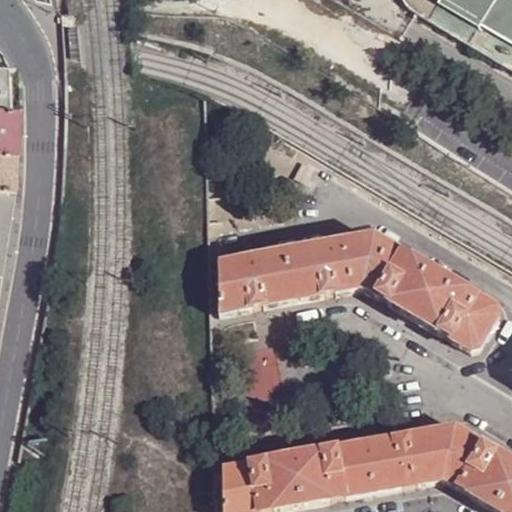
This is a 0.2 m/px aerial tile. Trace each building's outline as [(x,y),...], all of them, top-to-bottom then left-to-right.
[(438,0),(437,2),(511,46),(511,1),(509,0),(438,0)] [(0,119),(17,120),(14,79),(0,77),(0,119)] [(16,139),(17,120),(0,119),(0,162),(14,163),(16,139)] [(0,197),(12,198),(13,178),(14,163),(0,162),(0,197)] [(0,215),(12,217),(12,198),(0,197),(0,215)] [(12,217),(0,215),(0,284),(10,234),(10,230),(12,217)] [(472,357),(480,354),(499,322),(497,314),(374,241),(219,268),(220,319),(253,313),(253,312),(264,310),(264,311),(325,301),(324,299),(335,297),(335,299),(365,294),(378,302),(379,301),(388,306),(388,307),(441,339),(442,338),(451,343),(450,344),(472,357)] [(511,511),(511,465),(494,455),(493,456),(484,451),(485,449),(455,432),(407,440),(407,442),(397,444),(396,442),(336,453),(336,455),(325,457),(325,455),(264,465),(264,467),(254,469),(254,467),(224,473),(224,511),(287,511),(446,485),(492,511),(511,511)]
